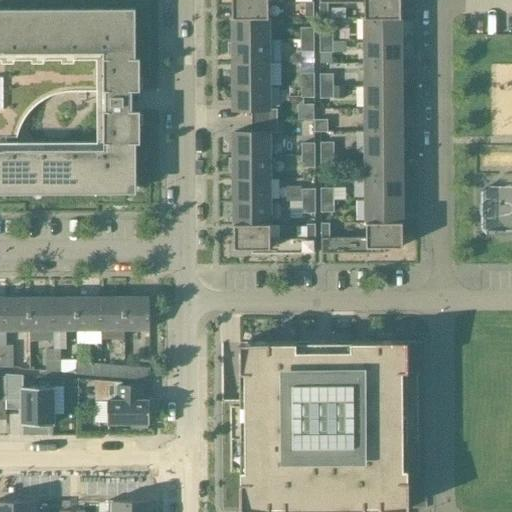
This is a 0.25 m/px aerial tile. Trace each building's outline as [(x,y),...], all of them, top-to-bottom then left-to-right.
[(232,0),(232,16),(270,16),(270,3),(305,3),(305,18),(314,18),(313,0),(232,0)] [(365,2),(365,17),(400,17),(400,0),(318,0),(319,17),(328,17),(328,2),(365,2)] [(140,90),(140,57),(136,57),(135,8),(0,8),(0,136),(16,136),(19,128),(22,121),(26,116),(29,111),(34,106),(38,102),(43,99),(49,96),(55,94),(61,92),(67,91),(72,91),(104,90),(104,148),(4,149),(4,150),(0,149),(0,192),(136,192),(136,142),(140,142),(140,110),(133,110),(133,99),(133,90),(140,90)] [(233,39),(270,39),(270,16),(232,16),(233,39)] [(365,17),(365,40),(400,40),(400,17),(365,17)] [(300,27),(301,39),(314,39),(313,27),(300,27)] [(332,28),(320,28),(320,40),(332,40),(332,28)] [(233,62),(271,62),(270,39),(233,39),(233,43),(228,43),(228,56),(233,56),(233,62)] [(314,39),(301,39),(301,51),(314,51),(314,39)] [(332,40),(320,40),(320,51),(333,51),(332,40)] [(365,40),(365,63),(400,63),(400,40),(365,40)] [(233,85),(271,84),(271,62),(233,62),(233,85)] [(365,63),(366,86),(400,85),(400,82),(405,82),(405,70),(400,70),(400,63),(365,63)] [(314,73),(301,73),(301,85),(314,85),(314,73)] [(332,74),(319,74),(319,86),(333,86),(332,74)] [(250,121),(277,120),(277,110),(271,110),(271,84),(233,85),(233,110),(250,110),(250,121)] [(314,85),(301,85),(302,98),(314,98),(314,85)] [(366,86),(366,108),(400,108),(400,85),(366,86)] [(333,86),(319,86),(319,98),(333,97),(333,86)] [(299,106),(297,117),(313,120),(315,108),(299,106)] [(366,108),(366,131),(401,131),(400,108),(366,108)] [(327,119),(314,119),(314,131),(328,131),(327,119)] [(233,157),(271,156),(270,130),(277,130),(277,120),(250,121),(250,133),(233,133),(233,157)] [(366,131),(366,154),(401,154),(401,150),(405,150),(405,139),(401,139),(401,131),(366,131)] [(334,142),(320,141),(320,153),(333,154),(334,142)] [(315,142),(302,142),(302,154),(315,154),(315,142)] [(333,154),(320,153),(320,165),(333,166),(333,154)] [(315,154),(302,154),(302,167),(315,167),(315,154)] [(366,154),(366,177),(401,177),(401,154),(366,154)] [(233,180),(271,179),(271,156),(233,157),(233,159),(228,159),(228,171),(233,171),(233,180)] [(366,177),(366,200),(401,199),(401,177),(366,177)] [(233,202),(272,202),(271,179),(233,180),(233,202)] [(334,187),(321,187),(321,199),(334,199),(334,187)] [(315,189),(302,189),(302,201),(315,201),(315,189)] [(334,199),(321,199),(321,211),(334,211),(334,199)] [(367,222),(402,222),(402,221),(401,221),(401,199),(366,200),(367,222)] [(315,201),(302,201),(302,213),(315,213),(315,201)] [(233,222),(233,225),(272,225),(272,202),(233,202),(233,222)] [(251,247),(251,252),(315,251),(314,222),(305,222),(306,238),(272,238),(272,225),(233,225),(233,247),(251,247)] [(320,222),(320,253),(384,252),(384,246),(402,246),(402,222),(367,222),(367,237),(330,238),(330,222),(320,222)] [(124,297),(125,329),(149,328),(149,296),(124,297)] [(29,297),(5,297),(6,330),(29,329),(29,297)] [(53,297),(29,297),(29,329),(53,329),(53,297)] [(77,297),(53,297),(53,329),(77,329),(77,297)] [(77,297),(77,329),(101,329),(101,297),(77,297)] [(124,297),(101,297),(101,329),(125,329),(124,297)] [(351,340),(351,347),(296,348),(295,341),(297,341),(297,339),(269,340),(269,339),(250,339),(250,340),(239,340),(239,351),(239,370),(240,370),(240,397),(222,397),(223,507),(241,507),(240,511),(409,511),(409,505),(427,505),(425,339),(407,339),(407,338),(396,338),(377,338),(349,339),(349,340),(351,340)] [(511,511),(511,340),(482,341),(481,511),(511,511)] [(75,374),(101,376),(101,364),(77,362),(75,374)] [(101,376),(124,378),(124,366),(101,364),(101,376)] [(124,378),(148,380),(148,368),(124,366),(124,378)] [(23,374),(6,373),(6,399),(14,399),(22,399),(22,404),(22,424),(30,424),(30,427),(46,427),(46,424),(54,424),(54,386),(23,386),(23,374)] [(143,384),(117,385),(117,399),(107,399),(107,423),(131,423),(131,427),(147,427),(147,423),(150,423),(149,399),(143,399),(143,397),(143,384)] [(34,500),(0,500),(0,511),(38,511),(38,500),(34,500)] [(113,500),(108,500),(108,511),(151,511),(152,500),(113,500)]
